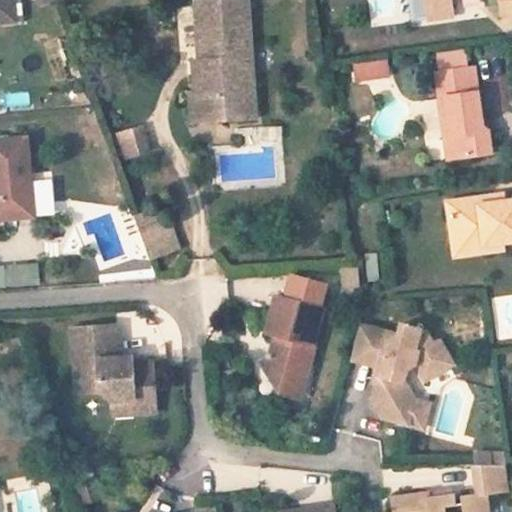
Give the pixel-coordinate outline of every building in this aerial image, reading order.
[(0,0),(0,22),(10,22),(8,0),(0,0)] [(250,110),(244,0),(191,0),(196,63),(191,63),(193,103),(213,103),(213,112),(250,110)] [(369,0),(370,19),(396,19),(396,0),(369,0)] [(420,0),(422,10),(452,5),(450,0),(420,0)] [(511,12),(511,0),(499,0),(501,13),(511,12)] [(453,15),(452,5),(422,10),(423,19),(453,15)] [(463,70),(460,48),(435,51),(438,73),(463,70)] [(383,58),(371,59),(373,75),(385,73),(383,58)] [(371,59),(353,62),(355,77),(373,75),(371,59)] [(193,103),(191,63),(182,63),(183,99),(184,103),(193,103)] [(481,132),(472,69),(438,73),(433,74),(438,108),(446,108),(449,139),(443,139),(445,160),(489,155),(486,132),(481,132)] [(449,139),(446,108),(438,108),(443,139),(449,139)] [(130,159),(154,151),(146,124),(121,131),(130,159)] [(0,215),(30,212),(21,132),(0,134),(0,215)] [(505,202),(504,195),(480,198),(481,206),(505,202)] [(511,201),(505,202),(481,206),(480,198),(448,204),(453,241),(483,237),(485,245),(505,243),(511,242),(511,201)] [(162,215),(156,203),(140,209),(146,223),(162,215)] [(180,244),(168,213),(162,215),(146,223),(140,209),(130,213),(147,257),(180,244)] [(455,257),(506,252),(505,243),(485,245),(483,237),(453,241),(455,257)] [(366,256),(370,282),(383,280),(378,254),(366,256)] [(0,275),(0,285),(38,282),(38,272),(0,275)] [(312,343),(322,306),(275,293),(265,330),(272,332),(269,340),(274,342),(271,351),(259,357),(278,392),(307,377),(316,344),(312,343)] [(409,423),(417,398),(405,378),(410,360),(423,353),(430,355),(433,363),(441,372),(461,354),(445,338),(440,343),(429,332),(403,324),(400,334),(359,322),(350,357),(381,367),(372,396),(381,415),(409,423)] [(148,414),(143,362),(123,362),(122,357),(110,357),(106,326),(63,328),(67,393),(89,392),(104,402),(126,401),(127,415),(148,414)] [(301,399),(307,377),(278,392),(301,399)] [(423,427),(431,402),(417,398),(409,423),(423,427)] [(127,415),(126,401),(104,402),(104,416),(127,415)] [(491,465),(491,454),(475,454),(474,465),(491,465)] [(487,511),(486,502),(508,499),(504,467),(504,466),(491,465),(474,465),(469,465),(472,495),(458,497),(458,502),(449,503),(448,495),(424,498),(423,493),(391,497),(392,511),(391,511),(487,511)]
